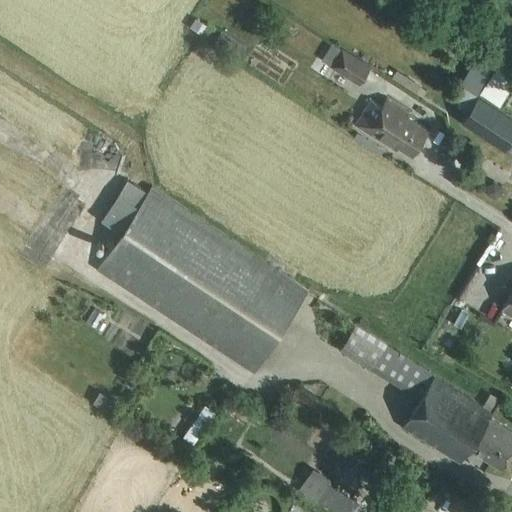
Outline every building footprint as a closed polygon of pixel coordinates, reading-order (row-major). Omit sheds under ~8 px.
[(196,18),(191,27),(200,33),(206,25),(196,18)] [(228,52),(235,41),(223,34),(216,45),(228,52)] [(361,85),(372,69),(343,49),(332,66),(361,85)] [(288,65),(297,70),(305,57),(296,51),(288,65)] [(467,100),(475,86),(467,81),(459,94),(467,100)] [(511,140),(511,115),(478,93),(461,121),(506,150),(511,140)] [(383,102),(373,95),(355,123),(366,130),(364,132),(388,146),(390,142),(411,155),(426,130),(406,117),(409,114),(385,99),(383,102)] [(456,169),(468,152),(450,140),(438,158),(456,169)] [(45,172),(44,188),(70,189),(70,173),(45,172)] [(253,371),(308,289),(151,185),(96,268),(253,371)] [(92,189),(89,201),(106,205),(109,194),(92,189)] [(85,240),(105,213),(88,202),(69,229),(85,240)] [(511,291),(501,309),(511,315),(511,291)] [(322,337),(415,397),(431,372),(338,312),(322,337)] [(67,332),(68,317),(57,316),(56,331),(67,332)] [(502,469),(511,452),(511,428),(490,415),(493,411),(434,374),(403,426),(460,462),(468,448),(502,469)] [(192,441),(214,408),(204,401),(181,434),(192,441)] [(160,449),(183,416),(170,407),(148,441),(160,449)] [(374,437),(439,476),(450,457),(385,419),(374,437)] [(365,505),(310,470),(298,490),(315,500),(311,507),(318,511),(330,511),(333,508),(339,511),(381,511),(382,511),(382,510),(367,501),(365,505)] [(382,511),(381,511),(415,511),(386,493),(383,499),(388,502),(382,511)]
